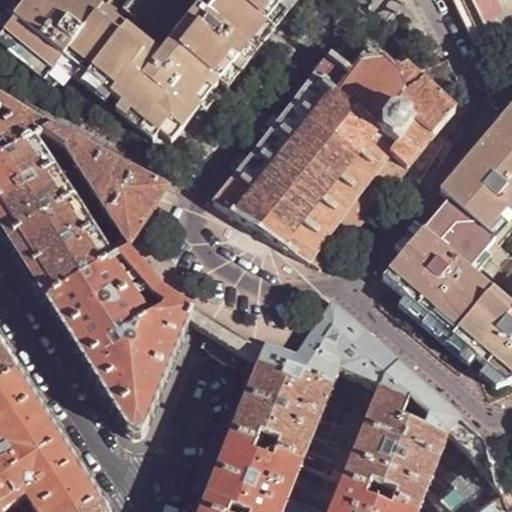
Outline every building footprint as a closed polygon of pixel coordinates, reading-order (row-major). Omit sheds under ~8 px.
[(31,0),(18,16),(13,22),(0,38),(0,52),(45,87),(65,62),(88,80),(127,30),(125,28),(103,12),(89,0),(31,0)] [(31,0),(16,0),(4,16),(13,22),(18,16),(31,0)] [(173,146),(220,85),(227,76),(262,33),(285,5),(288,0),(128,0),(120,11),(132,21),(137,25),(131,33),(127,30),(88,80),(113,99),(123,108),(159,136),(173,146)] [(288,0),(285,5),(262,33),(227,76),(220,85),(228,92),(256,55),(258,56),(297,9),(295,7),(300,0),(288,0)] [(451,0),(475,50),(488,40),(490,39),(470,0),(451,0)] [(511,0),(470,0),(490,39),(511,29),(511,0)] [(125,28),(127,30),(131,33),(137,25),(132,21),(125,28)] [(311,267),(320,274),(341,249),(455,116),(408,68),(402,73),(396,68),(394,69),(376,54),(352,75),(330,60),(213,208),(231,219),(230,222),(234,224),(235,222),(284,254),(283,256),(287,258),(288,256),(309,269),(311,267)] [(65,62),(45,87),(53,93),(63,81),(72,81),(82,88),(88,80),(65,62)] [(106,106),(113,99),(88,80),(82,88),(106,106)] [(0,115),(10,123),(40,140),(52,134),(0,101),(0,115)] [(153,144),(159,136),(123,108),(117,115),(153,144)] [(511,112),(440,196),(450,204),(423,235),(404,259),(383,284),(405,303),(407,304),(475,362),(486,371),(506,389),(511,386),(511,313),(474,281),(468,275),(478,263),(476,261),(486,252),(494,243),(488,237),(507,215),(511,219),(511,112)] [(0,128),(10,123),(0,115),(0,128)] [(0,165),(34,144),(40,140),(10,123),(0,128),(0,165)] [(40,140),(63,152),(151,197),(122,244),(113,260),(116,263),(128,255),(131,250),(154,214),(168,192),(52,134),(40,140)] [(0,241),(4,248),(72,205),(34,144),(0,165),(0,241)] [(151,197),(63,152),(122,244),(151,197)] [(13,261),(43,309),(111,266),(72,205),(4,248),(13,261)] [(494,243),(486,252),(488,253),(511,224),(511,219),(507,215),(488,237),(494,243)] [(396,251),(404,259),(423,235),(416,229),(396,251)] [(468,275),(474,281),(493,258),(488,253),(486,252),(476,261),(478,263),(468,275)] [(82,370),(167,316),(181,306),(160,293),(155,287),(139,268),(128,255),(116,263),(111,266),(43,309),(57,330),(82,370)] [(475,362),(407,304),(405,303),(399,310),(468,369),(475,362)] [(181,306),(167,316),(187,329),(187,327),(193,314),(181,306)] [(263,353),(259,366),(299,378),(322,344),(330,333),(341,316),(335,309),(329,309),(311,338),(296,362),(278,357),(263,353)] [(187,329),(167,316),(82,370),(125,436),(128,441),(135,443),(141,441),(145,436),(151,421),(181,342),(187,329)] [(393,506),(409,511),(417,511),(447,438),(460,424),(341,316),(330,333),(335,337),(329,347),(322,344),(299,378),(259,366),(239,414),(229,441),(301,470),(338,376),(379,392),(343,486),(368,496),(371,489),(395,499),(393,506)] [(240,360),(207,339),(200,349),(208,354),(207,356),(226,368),(227,366),(233,370),(240,360)] [(0,389),(20,376),(1,346),(0,344),(0,389)] [(486,371),(480,378),(496,393),(506,389),(486,371)] [(0,487),(65,445),(41,408),(20,376),(0,389),(0,487)] [(201,511),(284,511),(301,470),(229,441),(208,496),(201,511)] [(0,511),(12,511),(28,502),(33,511),(92,511),(102,506),(84,476),(65,445),(0,487),(0,511)] [(458,462),(465,455),(457,447),(450,455),(458,462)] [(448,511),(480,511),(497,499),(465,455),(458,462),(430,494),(448,511)] [(409,511),(393,506),(390,511),(366,502),(368,496),(343,486),(332,511),(409,511)] [(390,511),(393,506),(368,496),(366,502),(390,511)]
